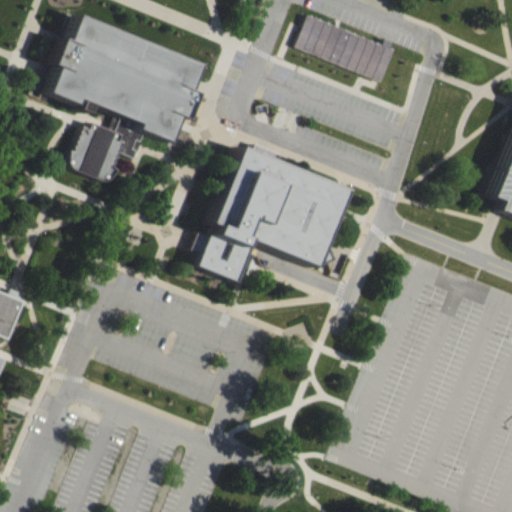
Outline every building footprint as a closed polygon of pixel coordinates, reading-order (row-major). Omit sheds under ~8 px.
[(303,12),(298,26),(290,44),(373,78),(377,80),(390,48),(386,46),(389,40),(380,36),(377,43),(303,12)] [(68,15),(45,70),(36,93),(66,106),(64,109),(73,114),(80,103),(107,116),(105,122),(102,130),(81,122),(81,126),(72,125),(72,131),(70,131),(70,136),(68,136),(68,140),(66,141),(66,146),(64,146),(64,151),(58,150),(58,163),(59,167),(65,170),(91,180),(96,181),(102,178),(108,170),(104,167),(107,163),(106,162),(110,158),(109,156),(112,153),(112,150),(126,157),(134,134),(158,141),(169,113),(175,115),(186,88),(180,86),(189,64),(68,15)] [(511,113),(481,194),(490,198),(488,207),(495,210),(511,216),(511,113)] [(228,145),(199,224),(201,227),(194,242),(186,264),(229,280),(244,240),(302,265),(327,205),(334,188),(228,145)] [(0,322),(10,298),(2,295),(0,294),(0,322)]
